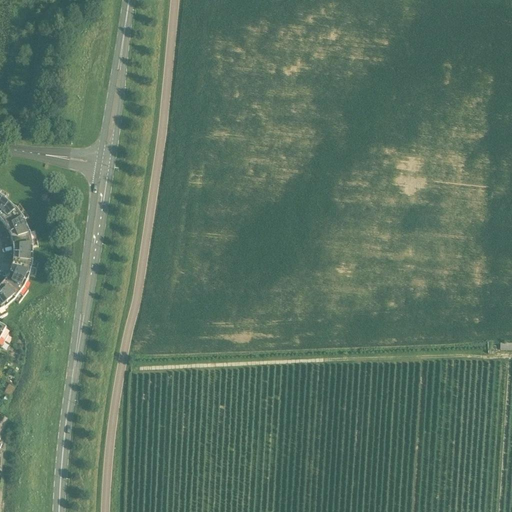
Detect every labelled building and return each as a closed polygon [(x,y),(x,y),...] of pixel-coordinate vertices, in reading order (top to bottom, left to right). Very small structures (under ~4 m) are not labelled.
[(1,192),(0,193),(0,216),(10,205),(5,200),(7,196),(8,196),(1,192)] [(16,209),(10,205),(0,216),(0,222),(4,227),(24,212),(19,206),(19,207),(16,209)] [(24,212),(4,227),(9,236),(27,228),(24,221),(28,219),(24,212)] [(27,228),(9,236),(12,245),(36,240),(35,232),(34,233),(30,234),(27,228)] [(36,240),(12,245),(13,255),(33,255),(33,248),(37,248),(38,248),(36,240)] [(33,255),(13,255),(12,266),(36,271),(38,263),(37,263),(33,263),(33,255)] [(36,271),(12,266),(9,275),(27,283),(30,277),(34,278),(36,271)] [(27,283),(9,275),(4,284),(23,299),(28,292),(27,292),(24,290),(27,283)] [(23,299),(4,284),(0,288),(0,294),(10,306),(15,301),(19,304),(18,304),(19,305),(23,299)] [(10,306),(0,294),(0,318),(7,315),(7,314),(7,315),(4,311),(10,306)] [(0,326),(0,340),(5,343),(8,337),(4,334),(6,330),(0,326)]
